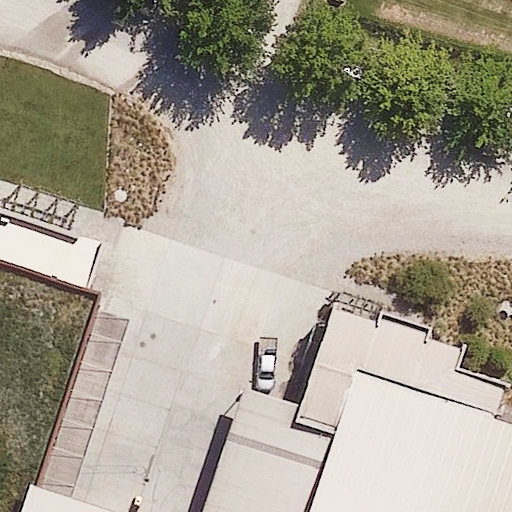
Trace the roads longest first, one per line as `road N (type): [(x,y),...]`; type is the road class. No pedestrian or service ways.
road 1 (unknown): [(257,118),(511,209)]
road 2 (unknown): [(47,0),(257,118)]
road 3 (unknown): [(257,118),(284,0)]
